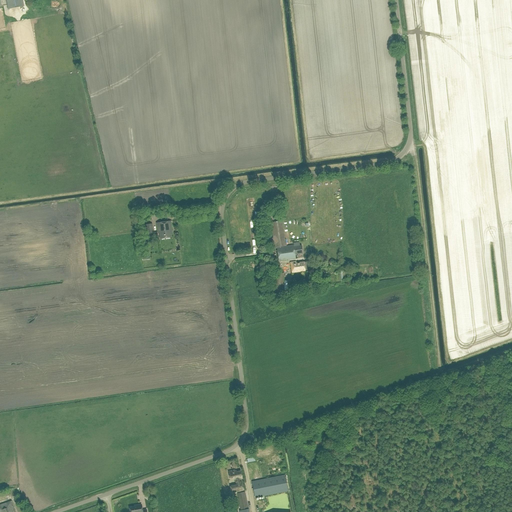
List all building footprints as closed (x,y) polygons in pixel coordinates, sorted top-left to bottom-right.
[(5,0),(8,10),(23,7),(22,0),(5,0)] [(173,231),(171,221),(156,223),(158,233),(159,233),(160,239),(171,238),(171,231),(173,231)] [(285,247),(282,221),(271,222),(275,249),(277,248),(279,261),(295,259),(295,255),(303,254),(301,246),(294,247),(293,246),(285,247)] [(154,235),(152,223),(145,224),(146,230),(143,230),(144,235),(147,235),(147,236),(154,235)] [(304,262),(296,263),(296,262),(290,262),(292,272),(305,271),(304,262)] [(284,295),(283,274),(269,274),(271,296),(284,295)] [(235,472),(234,470),(228,472),(230,480),(235,479),(236,486),(230,487),(232,493),(243,490),(241,482),(240,482),(239,479),(242,479),(240,471),(235,472)] [(288,491),(285,475),(252,482),(255,497),(288,491)] [(290,511),(288,493),(257,497),(258,511),(290,511)] [(248,509),(245,495),(238,497),(241,510),(239,511),(248,511),(248,509)] [(0,504),(0,511),(15,511),(11,501),(0,504)]
